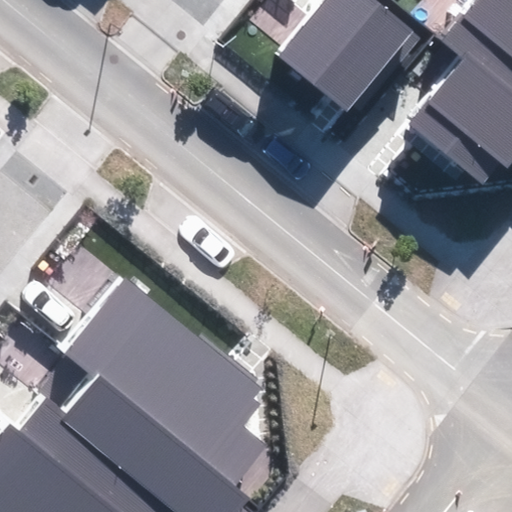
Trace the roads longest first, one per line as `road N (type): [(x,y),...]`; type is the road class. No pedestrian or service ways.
road 1 (residential): [(110,85),(511,427)]
road 2 (residential): [(0,222),(110,85)]
road 3 (residential): [(10,0),(110,85)]
